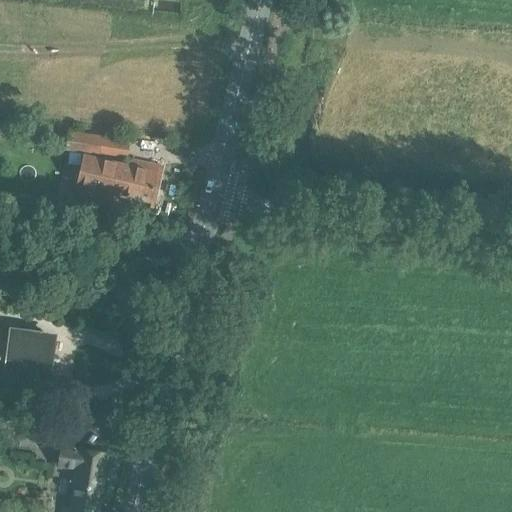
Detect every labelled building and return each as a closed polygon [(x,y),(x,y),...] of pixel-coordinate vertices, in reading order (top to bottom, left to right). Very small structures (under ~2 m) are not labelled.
[(69,131),(65,150),(99,155),(103,135),(69,131)] [(82,169),(76,194),(97,199),(99,190),(150,202),(149,209),(150,209),(159,171),(130,165),(93,156),(89,171),(82,169)] [(81,216),(81,214),(83,207),(77,206),(77,201),(60,199),(58,208),(57,214),(57,216),(75,218),(75,215),(81,216)] [(11,327),(11,332),(6,382),(47,387),(53,337),(16,332),(16,328),(11,327)] [(0,330),(0,381),(6,382),(11,332),(0,330)] [(108,511),(99,510),(109,453),(63,445),(60,464),(78,467),(73,494),(68,493),(66,505),(65,505),(63,511),(108,511)]
